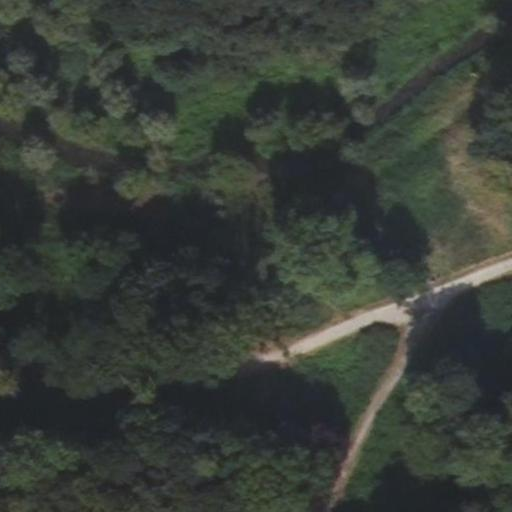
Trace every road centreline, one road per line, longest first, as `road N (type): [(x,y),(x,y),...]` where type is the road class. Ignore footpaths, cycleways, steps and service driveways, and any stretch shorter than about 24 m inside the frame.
road 1 (track): [(0,366),(128,380),(203,377),(511,266)]
road 2 (track): [(423,300),(326,511)]
